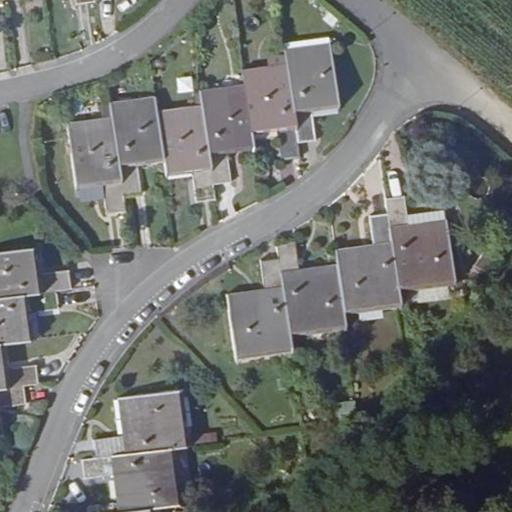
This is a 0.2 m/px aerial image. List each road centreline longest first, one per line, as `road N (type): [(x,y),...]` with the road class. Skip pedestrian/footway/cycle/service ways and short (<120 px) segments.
road 1 (residential): [(423,54),(347,157),(307,194),(188,260),(106,336),(74,387),(24,511)]
road 2 (residential): [(180,0),(117,54),(0,90)]
